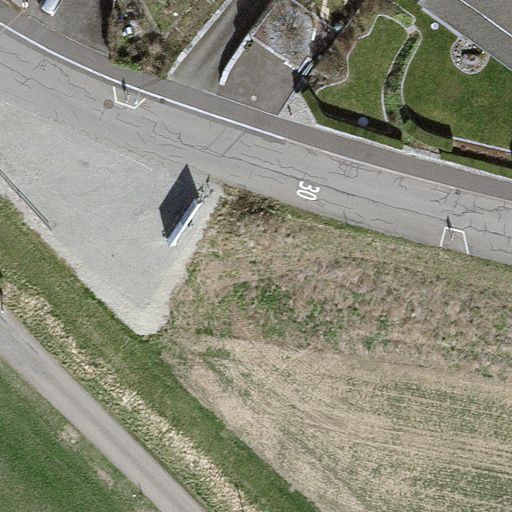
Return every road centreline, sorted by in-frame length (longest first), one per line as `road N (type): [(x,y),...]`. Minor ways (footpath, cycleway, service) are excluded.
road 1 (residential): [(511,215),(265,160),(42,76),(0,50)]
road 2 (unclassified): [(179,511),(0,332)]
